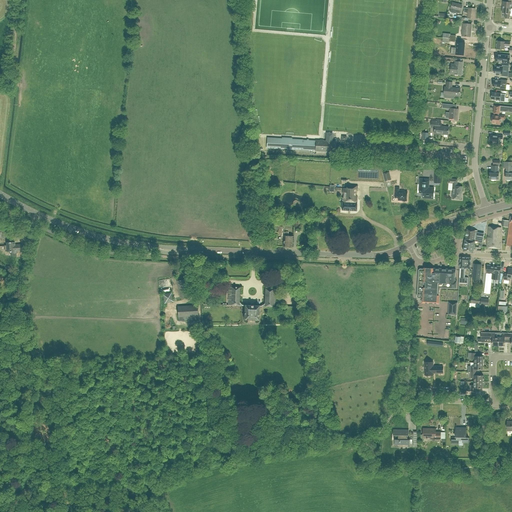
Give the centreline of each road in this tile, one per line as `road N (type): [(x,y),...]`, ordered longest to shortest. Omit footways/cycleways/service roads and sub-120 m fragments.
road 1 (track): [(238,0),(256,215),(267,244)]
road 2 (secondary): [(408,244),(377,255),(187,249)]
road 3 (unclassified): [(415,260),(407,394),(371,440)]
road 4 (residential): [(487,209),(475,172),(487,27)]
road 5 (secondary): [(156,247),(61,224),(0,193)]
